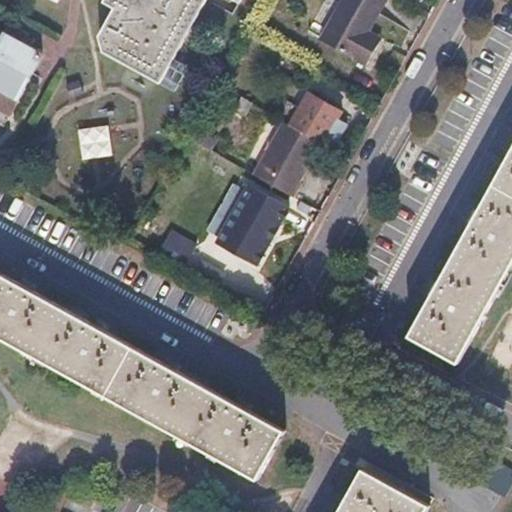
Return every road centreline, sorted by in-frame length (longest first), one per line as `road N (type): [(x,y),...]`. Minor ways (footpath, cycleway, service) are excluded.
road 1 (residential): [(291,311),(464,0)]
road 2 (residential): [(0,238),(247,372)]
road 3 (residential): [(247,372),(482,511)]
road 4 (residential): [(291,311),(511,428)]
